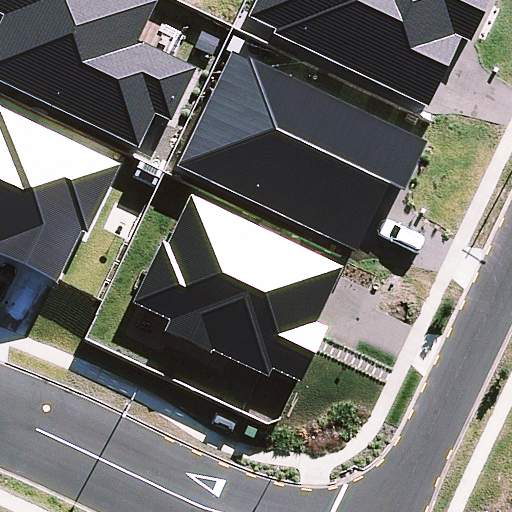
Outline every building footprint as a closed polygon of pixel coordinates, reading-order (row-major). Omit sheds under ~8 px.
[(0,0),(0,15),(1,17),(0,19),(0,81),(136,148),(153,114),(169,122),(195,68),(136,42),(155,3),(149,0),(0,0)] [(254,0),(246,16),(274,29),(272,33),(425,106),(457,39),(466,43),(486,0),(254,0)] [(230,52),(175,165),(353,250),(385,184),(399,191),(421,144),(230,52)] [(0,257),(56,283),(79,233),(85,235),(118,167),(0,111),(0,257)] [(131,301),(169,319),(163,331),(208,352),(209,349),(266,376),(269,368),(298,380),(324,325),(315,321),(341,268),(188,195),(165,243),(160,241),(131,301)]
